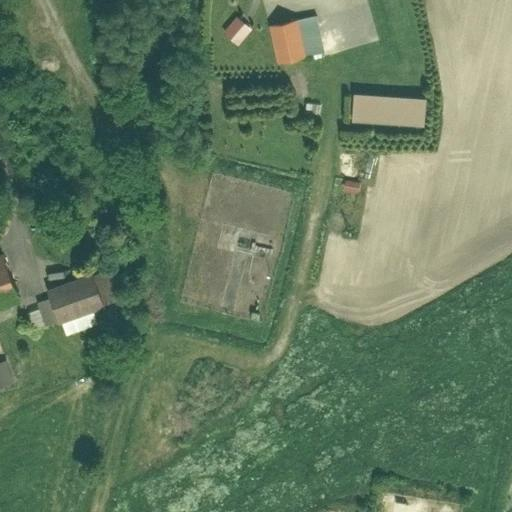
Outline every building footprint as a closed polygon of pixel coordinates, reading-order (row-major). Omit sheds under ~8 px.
[(237,13),(222,30),(237,43),(252,27),(237,13)] [(317,13),(270,24),(278,61),(325,51),(317,13)] [(429,94),(353,89),(351,119),(427,124),(429,94)] [(0,307),(21,300),(3,250),(0,251),(0,307)] [(114,262),(95,270),(106,302),(126,295),(114,262)] [(94,268),(47,284),(59,319),(106,302),(95,270),(94,268)] [(44,302),(27,308),(33,327),(51,321),(44,302)] [(7,358),(0,359),(0,384),(14,381),(7,358)]
